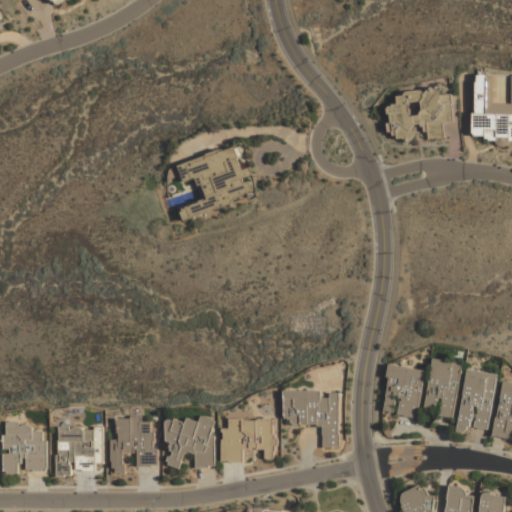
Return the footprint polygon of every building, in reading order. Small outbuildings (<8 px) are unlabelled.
[(511,104),(496,104),(496,75),(477,75),(476,140),(511,140),(511,104)] [(453,92),(398,94),(399,105),(392,105),(393,140),(415,139),(415,125),(424,125),(424,139),(446,138),(445,123),(454,122),(453,92)] [(180,164),(186,183),(200,179),(207,201),(183,208),(186,218),(257,197),(248,169),(246,170),(238,146),(180,164)] [(425,412),(455,416),(463,363),(432,359),(425,412)] [(383,413),(419,418),(426,371),(390,366),(383,413)] [(498,375),(467,370),(458,431),(489,436),(498,375)] [(511,383),(504,382),(494,436),(511,439),(511,383)] [(341,392),(285,392),(285,426),(322,426),(322,448),(341,448),(341,392)] [(158,467),(156,423),(144,424),(144,418),(120,419),(120,440),(112,440),(113,474),(126,474),(125,454),(138,454),(139,467),(158,467)] [(216,469),(217,420),(167,419),(167,443),(171,443),(171,467),(184,468),(184,454),(197,454),(197,468),(216,469)] [(224,462),(245,462),(245,451),(262,451),(262,460),(276,460),(275,419),(231,420),(231,429),(223,429),(224,462)] [(4,474),(48,474),(48,433),(34,433),(34,424),(5,423),(4,474)] [(72,469),(104,469),(104,429),(57,429),(57,477),(72,477),(72,469)] [(435,511),(424,485),(398,496),(404,511),(435,511)] [(472,511),(475,490),(451,487),(447,511),(472,511)] [(483,493),(480,511),(505,511),(508,496),(483,493)]
